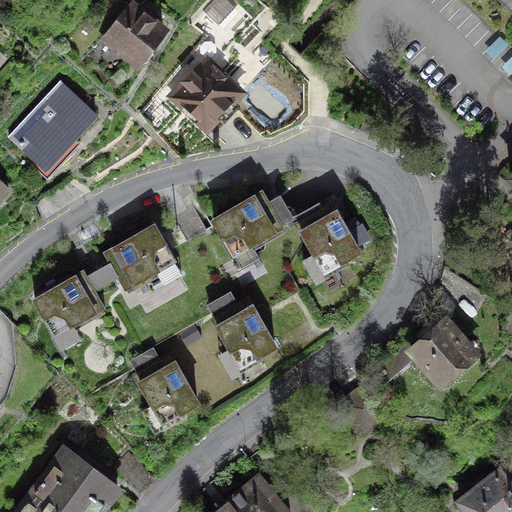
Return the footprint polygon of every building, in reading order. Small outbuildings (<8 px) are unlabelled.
[(151,46),(163,31),(153,23),(158,16),(148,8),(142,14),(132,6),(106,38),(137,63),(145,61),(152,54),(151,46)] [(229,103),(239,93),(207,63),(196,75),(191,71),(170,92),(207,126),(216,116),(223,123),(236,109),(229,103)] [(72,141),(96,116),(81,101),(87,94),(77,84),(70,91),(60,81),(9,135),(38,162),(47,152),(65,134),(72,141)] [(47,152),(38,162),(36,164),(56,183),(58,185),(69,174),(47,152)] [(25,174),(43,193),(45,194),(56,183),(36,164),(36,163),(25,174)] [(31,204),(43,193),(25,174),(24,173),(13,185),(31,204)] [(281,227),(261,192),(213,219),(233,254),(281,227)] [(358,251),(331,204),(296,223),(323,271),(358,251)] [(153,225),(105,252),(112,264),(120,278),(125,287),(173,260),(153,225)] [(120,278),(112,264),(86,279),(94,293),(120,278)] [(54,334),(102,307),(94,293),(86,279),(82,272),(34,299),(54,334)] [(275,346),(247,298),(212,318),(240,366),(275,346)] [(449,376),(475,353),(456,332),(462,327),(453,317),(447,322),(446,321),(411,351),(416,357),(432,375),(432,378),(437,384),(444,385),(448,380),(449,376)] [(416,357),(411,351),(406,345),(380,366),(383,374),(389,381),(416,357)] [(163,422),(197,402),(170,354),(135,374),(163,422)] [(353,393),(374,421),(388,410),(367,383),(353,393)] [(374,421),(353,393),(339,404),(360,432),(374,421)] [(98,511),(118,486),(66,446),(16,511),(98,511)] [(128,450),(114,465),(141,491),(154,478),(141,464),(142,463),(128,450)] [(502,474),(499,470),(460,501),(468,511),(511,511),(511,469),(511,467),(502,474)] [(287,511),(258,476),(214,511),(287,511)] [(333,486),(311,505),(316,511),(326,511),(343,498),(333,486)]
